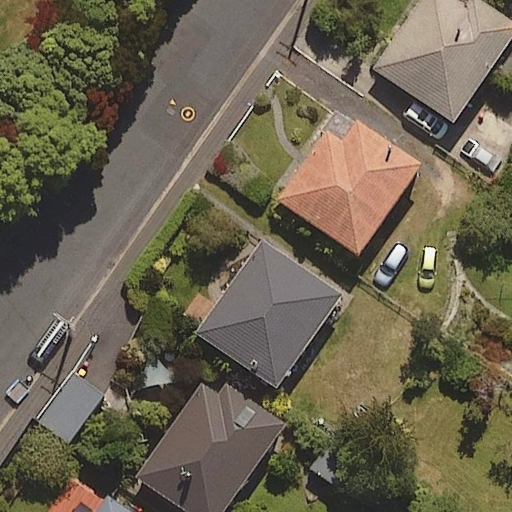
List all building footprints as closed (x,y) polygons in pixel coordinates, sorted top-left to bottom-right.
[(511,61),(511,42),(451,0),(433,0),(377,80),(459,137),(511,61)] [(426,179),(343,121),(280,210),(363,268),(426,179)] [(345,308),(263,253),(201,346),(282,401),(345,308)] [(106,403),(73,380),(40,426),(73,450),(106,403)] [(235,511),(289,434),(212,381),(138,489),(172,511),(235,511)]
